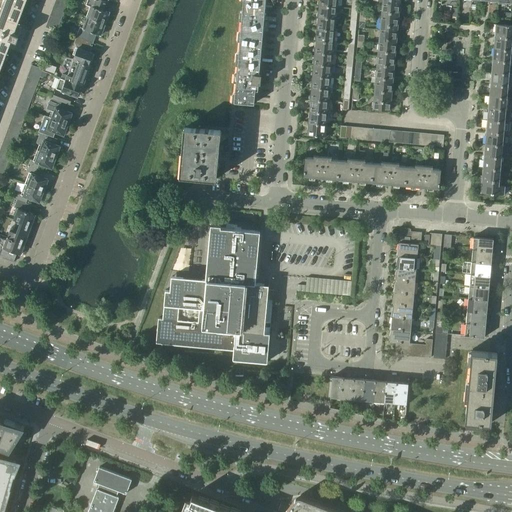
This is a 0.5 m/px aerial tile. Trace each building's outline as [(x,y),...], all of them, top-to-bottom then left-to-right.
[(0,63),(8,43),(15,46),(21,30),(13,28),(23,0),(4,0),(0,12),(0,63)] [(88,18),(104,24),(106,19),(107,20),(109,14),(108,13),(108,12),(104,11),(107,1),(103,0),(86,0),(85,5),(90,7),(86,17),(88,18)] [(241,22),(238,59),(237,70),(236,80),(234,101),(234,102),(254,104),(254,103),(255,90),(255,89),(253,89),(254,83),(260,84),(260,83),(261,75),(261,74),(257,74),(263,0),(242,0),(242,8),(241,22)] [(54,3),(52,9),(63,14),(66,8),(54,3)] [(382,3),(381,17),(398,18),(399,12),(400,12),(400,6),(399,6),(399,5),(382,3)] [(318,12),(318,17),(336,19),(337,7),(319,5),(319,7),(318,7),(318,12)] [(52,9),(50,15),(61,19),(63,14),(52,9)] [(50,15),(48,21),(59,25),(61,19),(50,15)] [(317,24),(317,29),(335,30),(336,19),(318,17),(318,19),(317,18),(317,24)] [(381,17),(380,30),(397,31),(398,25),(399,25),(399,19),(398,19),(398,18),(381,17)] [(73,36),(77,38),(92,43),(96,33),(100,35),(100,34),(102,34),(104,29),(102,28),(104,24),(88,18),(85,28),(77,25),(73,36)] [(59,25),(48,21),(46,27),(54,30),(57,31),(59,25)] [(495,37),(511,37),(511,25),(507,25),(495,24),(495,25),(496,25),(495,36),(494,36),(494,37),(495,37)] [(316,35),(316,41),(334,42),(337,43),(337,38),(334,37),(335,30),(317,29),(316,30),(316,35)] [(380,30),(379,43),(396,45),(397,38),(398,33),(397,32),(397,31),(380,30)] [(493,48),(494,49),(511,50),(511,37),(495,37),(494,48),(493,48)] [(73,59),(78,61),(89,65),(91,60),(92,61),(94,55),(93,55),(93,54),(89,52),(92,43),(77,38),(75,43),(77,47),(73,59)] [(315,47),(314,53),(333,54),(334,42),(316,41),(315,42),(315,47)] [(379,43),(378,56),(395,58),(395,51),(396,51),(397,46),(396,46),(396,45),(379,43)] [(492,60),(509,62),(511,50),(494,49),(493,60),(492,60)] [(314,59),(313,65),(331,66),(333,54),(314,53),(314,54),(314,59)] [(378,56),(377,69),(393,71),(394,64),(395,64),(395,59),(395,58),(378,56)] [(491,72),(492,72),(508,74),(509,62),(492,60),(493,60),(492,72),(491,72)] [(63,74),(61,78),(67,80),(82,86),(84,81),(85,80),(87,77),(85,75),(87,71),(89,71),(90,67),(89,66),(89,65),(78,61),(72,77),(67,75),(63,74)] [(32,65),(29,71),(41,75),(43,69),(40,68),(32,65)] [(313,71),(312,76),(330,78),(331,66),(313,65),(313,66),(313,71)] [(377,69),(375,83),(392,84),(393,77),(394,77),(394,72),(393,72),(393,71),(377,69)] [(29,71),(27,76),(39,80),(41,75),(29,71)] [(490,84),(507,86),(508,74),(492,72),(491,84),(490,84)] [(27,76),(25,82),(36,86),(39,80),(27,76)] [(312,82),(312,89),(329,90),(329,89),(332,89),(333,85),(330,84),(330,78),(312,76),(312,77),(311,82),(312,82)] [(53,98),(52,102),(61,105),(62,102),(63,102),(70,104),(73,95),(78,97),(78,96),(80,95),(81,92),(80,90),(82,86),(67,80),(61,78),(60,80),(56,91),(53,98)] [(25,82),(23,88),(34,92),(36,86),(25,82)] [(375,83),(374,95),(391,97),(392,91),(393,91),(393,85),(392,85),(392,84),(375,83)] [(489,96),(506,98),(507,86),(490,84),(490,96),(489,96)] [(23,88),(21,94),(32,98),(34,92),(23,88)] [(311,94),(311,100),(328,101),(329,90),(312,89),(311,89),(310,94),(311,94)] [(21,94),(19,100),(30,104),(32,98),(21,94)] [(391,97),(374,95),(373,109),(390,110),(390,109),(391,109),(391,103),(391,97)] [(488,108),(507,110),(507,109),(511,110),(511,107),(511,98),(506,98),(489,96),(488,107),(488,108)] [(19,100),(16,106),(28,110),(30,104),(19,100)] [(310,106),(309,112),(327,113),(328,101),(311,100),(310,101),(309,106),(310,106)] [(61,105),(52,102),(49,101),(47,109),(52,111),(51,111),(53,112),(51,118),(56,120),(69,125),(71,119),(70,118),(72,113),(60,109),(61,105)] [(16,106),(14,111),(25,116),(28,110),(16,106)] [(487,120),(504,122),(505,113),(507,113),(507,110),(488,108),(487,120),(487,119),(487,120)] [(14,111),(12,117),(23,121),(25,116),(14,111)] [(309,118),(308,123),(326,124),(327,113),(309,112),(309,113),(308,118),(309,118)] [(12,117),(10,123),(21,127),(23,121),(12,117)] [(42,127),(40,132),(50,136),(52,130),(56,132),(64,135),(65,131),(67,130),(69,125),(56,120),(51,118),(49,124),(47,123),(45,128),(42,127)] [(485,132),(486,132),(503,134),(504,122),(487,120),(486,131),(485,132)] [(10,123),(8,129),(19,133),(21,127),(10,123)] [(326,124),(308,123),(308,124),(307,129),(308,130),(307,134),(307,135),(326,137),(326,136),(325,136),(326,124)] [(221,130),(184,127),(180,176),(216,179),(221,130)] [(8,129),(5,135),(17,139),(19,133),(8,129)] [(41,145),(39,151),(57,158),(59,152),(58,150),(60,146),(55,144),(57,139),(50,136),(40,132),(36,141),(37,144),(41,145)] [(484,143),(484,144),(502,145),(503,134),(486,132),(485,143),(484,143)] [(5,135),(3,141),(15,145),(17,139),(5,135)] [(3,141),(1,146),(12,151),(15,145),(3,141)] [(484,156),(503,158),(503,157),(507,157),(508,146),(502,145),(484,144),(485,144),(484,155),(483,155),(483,156),(484,156)] [(1,146),(0,149),(0,152),(10,157),(12,151),(1,146)] [(30,160),(28,165),(37,169),(39,163),(51,168),(53,164),(55,163),(57,158),(39,151),(36,157),(35,156),(33,161),(30,160)] [(0,152),(0,159),(8,162),(10,157),(0,152)] [(303,176),(337,179),(339,160),(331,159),(332,157),(330,157),(315,156),(315,155),(314,155),(314,158),(305,157),(303,176)] [(482,167),(482,168),(500,169),(500,161),(503,161),(503,158),(484,156),(483,167),(482,167)] [(337,179),(371,182),(373,163),(365,162),(365,160),(364,160),(349,159),(349,158),(348,158),(347,161),(339,160),(337,179)] [(371,182),(405,185),(407,166),(399,165),(399,163),(398,163),(388,162),(382,162),(382,161),(381,161),(381,164),(373,163),(371,182)] [(407,166),(405,185),(425,187),(439,189),(441,169),(432,168),(433,166),(431,166),(416,165),(416,164),(415,164),(415,167),(407,166)] [(31,173),(26,184),(45,191),(47,185),(46,183),(48,179),(35,175),(37,169),(28,165),(25,171),(31,173)] [(481,179),(501,181),(499,181),(500,169),(482,168),(483,168),(482,179),(481,179)] [(501,181),(481,179),(481,180),(482,180),(481,191),(480,191),(480,192),(504,194),(504,193),(504,186),(501,186),(501,181)] [(15,199),(17,200),(25,203),(27,197),(39,202),(41,198),(42,197),(45,191),(26,184),(24,190),(23,189),(21,194),(18,193),(15,199)] [(13,219),(20,222),(30,226),(32,221),(33,222),(35,216),(34,215),(34,214),(28,212),(31,205),(25,203),(17,200),(14,207),(18,208),(13,219)] [(7,237),(24,243),(25,240),(26,241),(31,229),(29,228),(30,226),(20,222),(17,230),(11,227),(7,237)] [(165,290),(165,294),(163,318),(158,318),(156,342),(234,349),(233,359),(267,362),(269,333),(259,332),(262,299),(272,300),(273,290),(268,290),(269,285),(264,284),(263,284),(253,283),(258,231),(220,228),(221,225),(211,225),(209,237),(210,237),(206,278),(205,279),(171,276),(170,290),(165,290)] [(444,234),(443,247),(450,247),(451,235),(444,234)] [(398,255),(417,257),(418,244),(415,244),(409,244),(410,237),(401,236),(401,237),(401,242),(399,242),(399,243),(399,245),(397,251),(398,251),(398,255)] [(0,257),(13,262),(17,253),(19,254),(20,253),(21,254),(23,248),(22,248),(24,243),(7,237),(6,240),(0,238),(0,257)] [(474,238),(473,250),(491,251),(492,251),(492,250),(491,250),(492,246),(493,246),(493,240),(492,240),(492,239),(493,239),(473,237),(474,238)] [(473,250),(472,262),(490,264),(490,263),(491,263),(490,262),(491,258),(492,258),(492,252),(491,252),(491,251),(473,250)] [(397,268),(416,269),(417,257),(398,255),(398,256),(396,263),(397,263),(397,268)] [(472,262),(470,274),(489,276),(489,275),(490,275),(489,275),(490,271),(491,271),(491,264),(490,264),(472,262)] [(395,280),(415,282),(416,269),(397,268),(396,269),(394,276),(396,276),(395,280)] [(470,274),(469,286),(488,288),(488,287),(489,287),(488,287),(489,283),(490,277),(489,277),(489,276),(470,274)] [(297,291),(305,292),(350,296),(352,281),(343,280),(307,277),(306,285),(298,284),(297,291)] [(394,292),(413,294),(415,282),(395,280),(395,281),(393,288),(395,288),(394,292)] [(469,286),(468,298),(487,300),(488,300),(488,299),(487,299),(487,295),(488,295),(489,289),(488,289),(488,288),(469,286)] [(393,305),(412,306),(413,294),(394,292),(394,294),(392,300),(394,300),(393,305)] [(468,298),(467,311),(486,313),(486,312),(487,312),(486,312),(486,307),(487,307),(488,301),(487,301),(487,300),(468,298)] [(392,317),(411,318),(412,306),(393,305),(393,306),(391,312),(393,312),(392,317)] [(467,311),(466,323),(485,325),(485,324),(486,324),(485,324),(485,319),(486,319),(487,313),(486,313),(467,311)] [(391,329),(410,331),(411,318),(392,317),(392,318),(390,324),(392,324),(391,329)] [(435,333),(443,333),(444,321),(436,320),(435,333)] [(485,325),(466,323),(465,335),(464,335),(464,336),(484,337),(484,332),(485,332),(485,326),(485,325)] [(396,342),(402,342),(408,343),(410,343),(409,343),(410,331),(391,329),(391,332),(389,337),(390,337),(390,341),(390,342),(396,342)] [(471,351),(468,387),(494,389),(497,353),(471,351)] [(330,395),(341,396),(343,378),(333,377),(333,376),(332,376),(330,395)] [(341,396),(352,397),(354,379),(343,378),(341,396)] [(352,397),(363,398),(365,379),(354,379),(352,397)] [(363,398),(373,399),(375,380),(365,379),(363,398)] [(373,399),(384,400),(386,381),(375,380),(373,399)] [(384,400),(395,401),(397,382),(386,381),(384,400)] [(397,382),(395,401),(406,402),(408,383),(407,383),(397,382)] [(494,389),(468,387),(465,421),(491,423),(494,389)] [(0,499),(7,501),(11,488),(9,487),(11,481),(12,475),(15,476),(19,462),(0,456),(0,452),(1,448),(9,451),(24,426),(5,419),(4,421),(0,419),(0,499)] [(88,511),(113,511),(119,497),(116,496),(118,490),(126,493),(132,479),(99,467),(94,481),(99,483),(97,489),(88,511)] [(235,511),(192,496),(185,511),(235,511)] [(340,511),(301,497),(300,496),(299,496),(298,496),(297,497),(296,498),(295,498),(287,510),(284,511),(340,511)]
